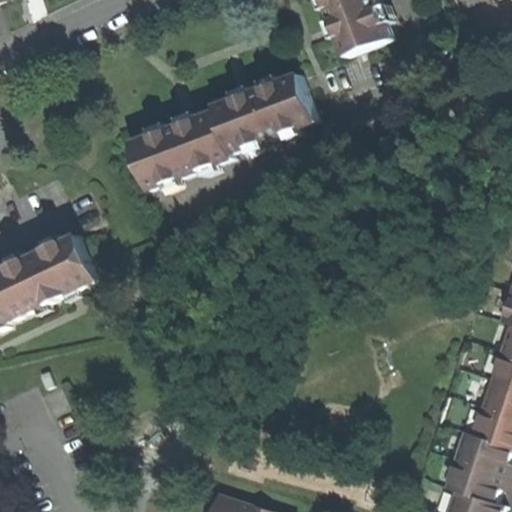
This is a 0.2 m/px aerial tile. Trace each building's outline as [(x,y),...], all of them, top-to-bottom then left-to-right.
[(384,0),(331,0),(338,18),(353,58),(400,40),(384,0)] [(182,127),(137,144),(155,191),(240,159),(238,154),(324,122),(306,75),(268,90),(221,108),(222,112),(182,127)] [(0,334),(15,327),(13,324),(65,300),(105,281),(83,236),(0,275),(0,334)] [(511,354),(507,353),(498,382),(511,386),(511,354)] [(50,389),(59,385),(53,371),(44,374),(50,389)] [(489,410),(511,417),(511,386),(498,382),(489,410)] [(480,437),(511,447),(511,417),(489,410),(480,437)] [(461,462),(508,477),(511,465),(511,447),(480,437),(470,434),(461,462)] [(504,489),(508,477),(461,462),(452,488),(462,491),(500,503),(504,489)] [(455,511),(507,511),(509,506),(500,503),(462,491),(455,511)] [(275,511),(223,495),(217,511),(275,511)]
